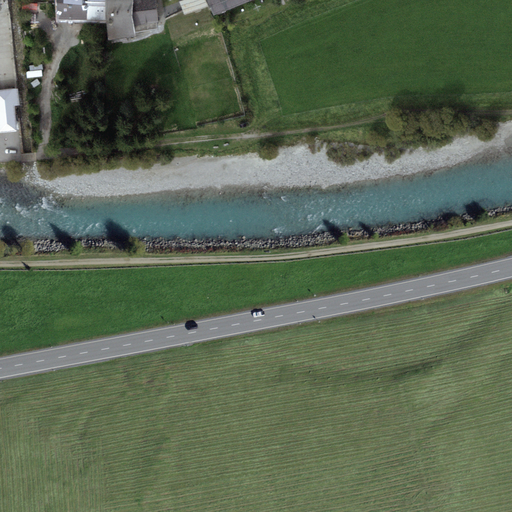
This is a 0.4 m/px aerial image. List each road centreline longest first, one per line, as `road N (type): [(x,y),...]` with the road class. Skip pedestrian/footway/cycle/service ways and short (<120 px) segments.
road 1 (primary): [(511,267),(0,368)]
road 2 (track): [(0,263),(277,258),(511,222)]
